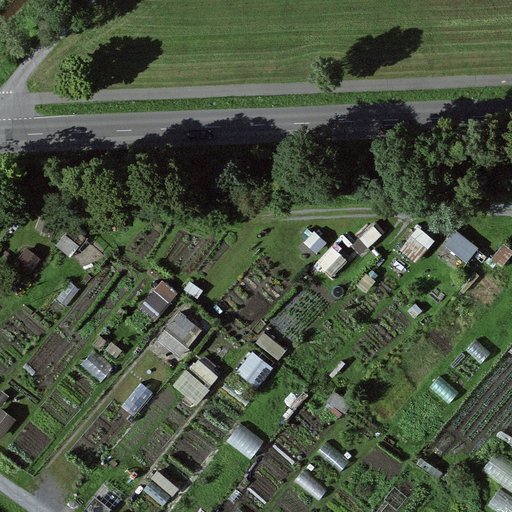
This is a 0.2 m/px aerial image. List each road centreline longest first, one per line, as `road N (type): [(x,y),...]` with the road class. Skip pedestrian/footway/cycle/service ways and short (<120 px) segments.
road 1 (secondary): [(511,116),(0,137)]
road 2 (track): [(95,0),(20,77),(0,120)]
